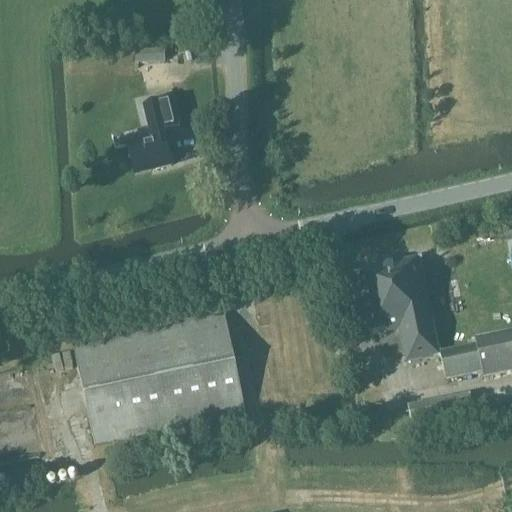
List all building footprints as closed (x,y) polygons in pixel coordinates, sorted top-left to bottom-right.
[(165,53),(136,53),(136,65),(165,64),(165,53)] [(163,76),(143,79),(145,89),(164,86),(163,76)] [(146,103),(167,100),(165,88),(144,90),(146,103)] [(143,111),(152,142),(128,148),(133,177),(173,167),(164,133),(177,129),(170,103),(143,111)] [(420,260),(356,273),(368,334),(383,331),(384,334),(399,331),(406,365),(431,359),(440,364),(444,383),(480,375),(481,381),(511,374),(511,332),(473,341),(474,348),(440,355),(420,260)] [(243,417),(223,318),(73,349),(93,448),(243,417)] [(370,363),(384,373),(393,359),(379,350),(370,363)] [(476,427),(475,422),(471,402),(470,397),(408,408),(413,439),(476,427)] [(0,455),(38,446),(32,424),(0,432),(0,455)] [(286,460),(297,457),(293,443),(283,445),(286,460)]
